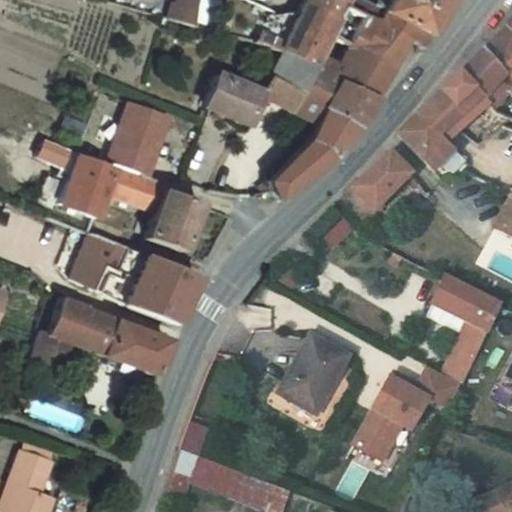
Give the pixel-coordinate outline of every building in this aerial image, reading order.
[(291,0),(281,17),(265,44),(292,53),(300,56),(311,28),(327,0),(291,0)] [(327,0),(311,28),(328,35),(375,71),(396,34),(366,17),(333,0),(327,0)] [(367,0),(333,0),(366,17),(373,3),(367,0)] [(432,0),(374,0),(373,3),(366,17),(396,34),(411,42),(432,0)] [(169,17),(181,21),(186,7),(169,1),(163,3),(159,15),(164,16),(169,17)] [(252,16),(243,39),(265,44),(281,17),(258,10),(252,16)] [(511,15),(511,14),(490,36),(511,75),(511,74),(511,15)] [(375,71),(328,35),(319,64),(305,105),(344,122),(375,71)] [(490,36),(465,62),(497,95),(504,104),(511,107),(511,74),(511,75),(490,36)] [(292,53),(265,44),(255,66),(254,72),(282,82),(292,53)] [(275,103),(302,112),(305,105),(319,64),(300,56),(292,53),(282,82),(275,103)] [(497,95),(465,62),(419,108),(454,143),(497,95)] [(247,94),(249,84),(207,69),(195,104),(238,119),(247,94)] [(249,84),(247,94),(275,103),(282,82),(254,72),(249,84)] [(128,169),(133,154),(142,157),(159,113),(118,97),(96,156),(128,169)] [(326,147),(344,122),(305,105),(302,112),(292,141),(253,183),(259,188),(265,196),(326,147)] [(454,143),(419,108),(401,126),(444,169),(457,158),(462,151),(454,143)] [(370,217),(415,170),(394,149),(348,194),(370,217)] [(173,247),(191,199),(154,185),(154,181),(136,174),(108,162),(106,167),(69,154),(53,200),(88,214),(96,191),(144,208),(135,233),(173,247)] [(133,154),(128,169),(137,172),(142,157),(133,154)] [(511,232),(511,187),(505,184),(488,222),(511,232)] [(179,291),(188,271),(81,230),(62,274),(114,299),(129,304),(166,319),(179,291)] [(468,317),(445,370),(465,380),(502,296),(449,271),(438,301),(468,317)] [(17,354),(15,360),(50,373),(61,340),(147,372),(157,343),(159,336),(72,304),(74,300),(38,287),(29,313),(31,314),(27,323),(17,354)] [(344,356),(300,336),(278,391),(321,410),(344,356)] [(396,372),(362,447),(391,461),(399,444),(408,424),(418,428),(433,395),(453,404),(465,380),(445,370),(430,363),(421,383),(396,372)] [(0,402),(0,405),(12,410),(16,396),(4,391),(0,402)] [(418,428),(408,424),(399,444),(408,449),(418,428)] [(0,439),(0,446),(30,458),(35,445),(3,433),(0,439)] [(209,446),(189,439),(181,460),(201,466),(209,446)] [(0,511),(24,511),(32,491),(20,486),(30,458),(0,446),(0,511)] [(285,511),(286,511),(298,483),(209,446),(201,466),(196,480),(285,511)] [(185,508),(196,480),(177,473),(167,502),(185,508)] [(511,511),(511,486),(482,496),(487,511),(511,511)]
